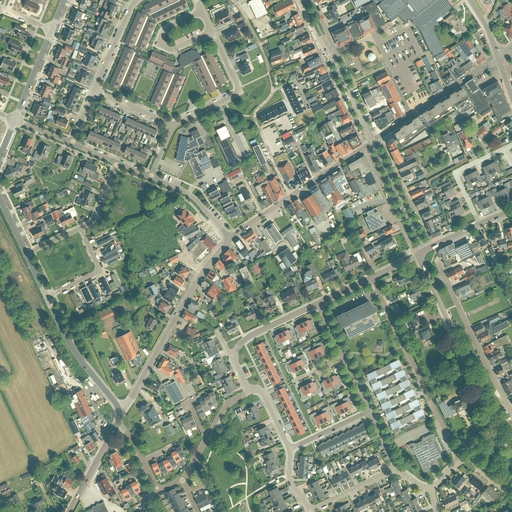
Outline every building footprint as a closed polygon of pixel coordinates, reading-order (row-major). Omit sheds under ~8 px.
[(113,1),(110,0),(107,0),(106,2),(109,3),(107,8),(116,12),(118,7),(112,4),(113,1)] [(145,8),(142,10),(141,12),(149,16),(147,20),(154,23),(155,21),(156,20),(157,22),(188,7),(185,0),(155,0),(144,6),(145,8)] [(252,0),(251,1),(249,2),(256,18),(267,13),(261,0),(252,0)] [(278,16),(285,13),(287,12),(288,13),(284,15),(285,18),(292,15),(290,10),(296,7),(292,0),(290,0),(274,8),(278,16)] [(380,3),(378,5),(391,22),(399,16),(403,22),(412,18),(422,31),(432,51),(433,51),(435,55),(444,51),(434,30),(439,26),(437,24),(438,23),(436,20),(451,9),(444,0),(380,0),(379,1),(380,3)] [(24,9),(37,14),(40,6),(27,1),(24,9)] [(356,19),(350,22),(345,25),(346,27),(344,27),(345,28),(344,29),(343,28),(333,33),(339,46),(353,40),(352,37),(353,37),(353,38),(362,34),(363,36),(386,24),(379,9),(374,1),(363,7),(367,16),(356,21),(356,19)] [(329,21),(333,20),(340,16),(336,9),(338,9),(335,4),(330,7),(331,9),(329,11),(331,16),(328,18),(329,21)] [(101,15),(106,17),(108,18),(110,15),(114,17),(116,12),(107,8),(106,11),(103,10),(101,15)] [(498,11),(502,18),(507,15),(503,8),(498,11)] [(74,9),(72,15),(80,18),(83,13),(74,9)] [(219,25),(233,19),(228,10),(216,16),(218,20),(217,21),(219,25)] [(130,46),(129,48),(126,47),(110,85),(118,89),(119,86),(129,91),(143,59),(141,58),(142,56),(143,53),(140,51),(141,48),(144,49),(155,24),(154,23),(147,20),(149,16),(141,12),(138,11),(125,43),(130,46)] [(300,18),(298,13),(291,17),(292,19),(288,21),(289,24),(300,18)] [(467,29),(457,16),(456,16),(453,13),(445,20),(448,24),(450,22),(455,28),(454,29),(453,28),(450,30),(453,34),(456,31),(457,32),(460,30),(463,33),(467,29)] [(236,23),(243,20),(240,14),(233,18),(236,23)] [(72,15),(69,20),(78,24),(80,18),(72,15)] [(96,22),(100,23),(99,26),(108,30),(110,25),(106,23),(107,20),(98,17),(96,22)] [(300,18),(289,24),(290,26),(294,24),(296,27),(303,23),(300,18)] [(246,25),(243,20),(236,23),(238,28),(246,25)] [(26,29),(22,27),(16,24),(14,30),(18,32),(17,35),(26,39),(29,33),(25,31),(26,29)] [(304,32),(303,29),(306,27),(304,24),(294,28),(296,31),(290,33),(291,36),(297,33),(298,35),(304,32)] [(99,26),(97,31),(89,27),(88,30),(95,33),(100,36),(102,33),(106,35),(108,30),(99,26)] [(241,36),(237,27),(223,34),(225,38),(227,38),(229,42),(241,36)] [(73,37),(75,31),(79,33),(80,30),(75,28),(74,31),(66,28),(64,33),(73,37)] [(94,38),(92,42),(101,46),(103,41),(101,40),(102,37),(90,32),(89,36),(94,38)] [(64,33),(62,39),(70,42),(73,37),(64,33)] [(312,40),(309,34),(299,38),(297,39),(300,46),(312,40)] [(21,43),(16,41),(10,38),(8,44),(12,46),(10,50),(13,52),(13,53),(16,54),(17,54),(20,55),(23,47),(20,46),(21,43)] [(479,64),(486,60),(477,46),(473,48),(474,47),(470,40),(466,42),(470,49),(472,48),(472,49),(470,50),(479,64)] [(464,41),(456,47),(464,59),(458,63),(464,73),(475,67),(472,63),(476,61),(464,41)] [(101,46),(92,42),(90,47),(99,51),(101,46)] [(283,43),(278,46),(285,59),(289,57),(283,43)] [(67,50),(66,53),(68,54),(69,51),(72,52),(73,48),(66,45),(65,49),(67,50)] [(285,47),(288,54),(294,51),(293,47),(290,49),(289,45),(285,47)] [(317,51),(314,45),(302,51),(301,49),(293,52),(295,56),(304,52),(305,56),(317,51)] [(59,46),(56,52),(65,55),(66,53),(67,50),(65,49),(59,46)] [(94,53),(91,51),(81,47),(79,50),(87,53),(85,58),(94,62),(97,57),(93,55),(94,53)] [(178,61),(181,66),(176,68),(173,67),(175,63),(166,59),(167,57),(153,51),(149,59),(142,56),(141,58),(143,59),(165,69),(165,71),(170,73),(171,73),(175,74),(177,70),(184,67),(193,63),(193,62),(199,60),(198,58),(201,56),(198,51),(192,50),(181,55),(178,61)] [(211,51),(201,56),(198,58),(199,60),(193,62),(193,63),(208,94),(216,90),(215,88),(226,83),(211,51)] [(444,59),(457,79),(464,74),(453,58),(450,60),(446,53),(445,51),(444,52),(436,56),(439,62),(444,59)] [(65,55),(56,52),(54,57),(56,58),(54,62),(57,63),(65,66),(68,59),(64,58),(65,55)] [(247,52),(240,55),(243,60),(238,62),(244,74),(251,70),(246,59),(249,57),(247,52)] [(274,57),(274,58),(271,59),(273,65),(284,61),(281,54),(274,57)] [(313,57),(306,60),(308,64),(301,68),(303,73),(323,63),(319,55),(313,58),(313,57)] [(426,56),(422,58),(427,68),(431,66),(426,56)] [(94,62),(85,58),(83,64),(92,68),(94,62)] [(2,66),(13,71),(16,63),(5,59),(2,66)] [(72,66),(79,69),(82,63),(75,60),(72,66)] [(317,69),(314,71),(313,70),(305,74),(307,77),(309,76),(325,68),(324,65),(323,64),(316,68),(317,69)] [(51,65),(49,70),(57,74),(59,68),(51,65)] [(170,73),(165,71),(164,71),(150,103),(159,106),(160,104),(170,108),(184,77),(182,75),(185,69),(184,67),(177,70),(175,74),(171,73),(170,73)] [(325,68),(309,76),(311,78),(313,76),(319,74),(320,76),(328,72),(325,68)] [(447,85),(455,80),(448,69),(445,72),(443,69),(440,71),(442,77),(443,77),(444,79),(443,79),(447,85)] [(57,74),(49,70),(47,75),(51,77),(49,81),(58,84),(60,78),(56,76),(57,74)] [(78,75),(87,79),(90,74),(80,70),(78,75)] [(435,70),(434,71),(430,73),(435,82),(434,83),(438,90),(440,89),(440,90),(443,88),(435,70)] [(386,71),(376,77),(392,109),(396,117),(405,112),(404,111),(405,110),(404,108),(403,109),(398,100),(401,99),(386,71)] [(3,73),(0,72),(0,85),(0,86),(2,83),(7,85),(9,79),(8,79),(9,75),(3,73)] [(330,78),(328,73),(320,76),(322,81),(330,78)] [(87,79),(78,75),(76,80),(85,84),(87,79)] [(466,84),(462,86),(475,105),(474,106),(473,107),(478,114),(490,106),(487,102),(488,102),(479,89),(480,89),(473,78),(465,83),(466,84)] [(331,79),(321,84),(323,88),(321,88),(317,90),(318,92),(324,90),(325,91),(335,87),(331,79)] [(438,90),(434,83),(432,84),(429,79),(426,80),(433,94),(438,90)] [(502,89),(498,81),(483,89),(488,97),(487,97),(493,107),(491,107),(497,118),(511,110),(504,98),(505,97),(503,93),(501,89),(502,89)] [(55,88),(43,84),(41,89),(50,92),(51,89),(54,90),(55,88)] [(292,84),(284,88),(287,94),(298,89),(297,88),(294,89),(292,84)] [(70,88),(69,90),(80,95),(83,90),(74,86),(73,90),(70,88)] [(461,86),(449,94),(415,117),(402,125),(393,132),(397,139),(403,146),(424,130),(428,127),(458,109),(461,114),(473,107),(474,106),(461,86)] [(379,87),(376,89),(370,91),(370,90),(362,94),(365,99),(377,93),(381,91),(379,87)] [(339,95),(335,88),(324,93),(328,101),(339,95)] [(41,89),(39,94),(45,96),(44,100),(50,103),(52,99),(50,98),(51,96),(48,95),(50,92),(41,89)] [(298,89),(287,94),(290,101),(298,97),(296,92),(299,91),(298,89)] [(80,95),(69,90),(68,92),(71,93),(70,96),(78,100),(80,95)] [(376,101),(374,98),(379,95),(377,93),(365,99),(368,106),(375,102),(376,101)] [(66,98),(65,100),(76,105),(78,100),(70,96),(69,99),(66,98)] [(298,97),(290,101),(294,107),(301,104),(304,102),(303,101),(300,102),(298,97)] [(340,100),(339,98),(323,106),(325,111),(337,105),(339,108),(344,105),(341,100),(340,100)] [(351,108),(355,106),(351,98),(347,100),(351,108)] [(385,98),(368,107),(372,114),(389,104),(385,98)] [(76,105),(65,100),(64,102),(67,103),(66,106),(74,110),(76,105)] [(284,102),(278,105),(283,116),(284,115),(283,112),(288,109),(284,102)] [(42,106),(35,103),(33,108),(43,112),(44,109),(48,111),(50,106),(43,103),(42,106)] [(301,104),(294,107),(297,114),(307,109),(306,107),(303,109),(301,104)] [(278,105),(271,108),(275,116),(280,113),(281,116),(283,116),(278,105)] [(344,105),(339,108),(340,110),(327,116),(330,121),(342,115),(347,112),(344,105)] [(102,119),(106,109),(101,106),(98,113),(101,115),(99,118),(102,119)] [(57,107),(55,112),(60,114),(56,123),(59,124),(58,125),(61,126),(62,126),(65,127),(68,121),(62,118),(63,115),(64,115),(66,111),(57,107)] [(43,112),(33,108),(31,113),(38,115),(37,118),(44,121),(46,116),(42,114),(43,112)] [(109,110),(106,109),(102,119),(104,120),(105,117),(108,118),(112,109),(110,108),(109,110)] [(271,108),(265,111),(268,119),(270,122),(271,121),(270,118),(275,116),(271,108)] [(492,110),(490,108),(481,114),(483,117),(492,110)] [(354,115),(356,114),(358,119),(361,118),(357,109),(352,111),(354,115)] [(383,113),(381,109),(372,114),(374,119),(382,115),(381,113),(383,113)] [(265,111),(258,114),(263,125),(265,124),(263,121),(268,119),(265,111)] [(387,125),(390,123),(389,122),(394,118),(391,111),(385,114),(385,115),(383,116),(387,125)] [(121,115),(116,113),(111,123),(114,124),(115,121),(118,122),(119,118),(121,115)] [(340,116),(333,119),(335,122),(341,119),(343,124),(351,120),(348,114),(341,118),(340,116)] [(462,121),(453,126),(456,132),(459,131),(478,119),(475,114),(463,122),(462,121)] [(387,125),(383,116),(380,117),(380,116),(374,119),(379,129),(381,129),(387,125)] [(128,130),(133,120),(127,118),(125,125),(127,126),(126,130),(128,130)] [(136,121),(133,120),(128,130),(130,131),(132,128),(135,129),(138,121),(136,120),(136,121)] [(341,139),(332,120),(327,122),(333,133),(335,137),(337,141),(341,139)] [(511,128),(511,120),(506,125),(502,128),(504,129),(507,126),(510,130),(511,128)] [(482,125),(483,125),(475,130),(480,137),(488,132),(486,129),(491,126),(488,121),(482,125)] [(357,132),(352,123),(339,130),(342,138),(346,136),(347,138),(357,132)] [(143,124),(138,135),(140,136),(142,132),(145,133),(148,125),(146,124),(146,125),(143,124)] [(226,126),(216,130),(219,136),(217,137),(229,161),(227,162),(230,167),(240,162),(238,157),(237,157),(227,138),(229,137),(231,136),(229,132),(228,130),(226,126)] [(491,132),(493,135),(502,129),(499,126),(491,132)] [(307,132),(305,127),(294,132),(297,137),(307,132)] [(93,140),(97,129),(95,128),(93,132),(91,131),(88,138),(93,140)] [(158,131),(152,128),(148,139),(150,140),(152,136),(155,138),(158,131)] [(216,157),(210,160),(205,149),(200,152),(197,146),(199,145),(204,143),(201,136),(198,129),(190,132),(192,136),(189,138),(181,136),(176,160),(184,161),(184,159),(188,160),(196,177),(204,174),(202,171),(213,166),(214,168),(220,165),(216,157)] [(450,153),(458,149),(455,142),(458,140),(453,130),(455,134),(449,136),(448,133),(443,135),(443,136),(442,136),(444,140),(445,140),(446,142),(449,141),(452,147),(444,151),(449,149),(449,150),(450,153)] [(457,133),(457,134),(461,144),(462,144),(461,142),(462,141),(468,153),(471,151),(470,147),(473,146),(467,132),(463,134),(462,131),(457,133)] [(397,139),(393,132),(385,137),(384,137),(384,138),(384,139),(387,144),(394,141),(397,139)] [(101,135),(97,143),(99,144),(100,143),(103,144),(107,134),(105,133),(103,136),(101,135)] [(342,157),(346,154),(340,143),(337,145),(333,138),(335,137),(333,133),(329,135),(335,146),(342,157)] [(353,149),(362,143),(357,133),(347,140),(353,149)] [(283,139),(286,145),(290,142),(291,143),(295,141),(291,135),(283,139)] [(335,146),(329,135),(325,137),(327,140),(326,141),(329,145),(328,146),(331,151),(330,152),(331,154),(331,155),(335,161),(342,157),(335,146)] [(32,148),(29,147),(32,139),(26,137),(23,146),(24,147),(22,151),(29,154),(32,148)] [(113,140),(111,139),(107,148),(109,148),(109,147),(112,148),(117,138),(115,137),(113,140)] [(117,138),(112,148),(118,151),(121,143),(118,142),(119,139),(117,138)] [(404,150),(407,155),(432,143),(429,138),(404,150)] [(347,153),(352,149),(346,139),(341,143),(347,153)] [(399,152),(394,141),(387,144),(396,164),(405,159),(401,151),(399,152)] [(49,146),(42,144),(39,152),(36,151),(33,158),(36,159),(37,158),(39,159),(41,155),(44,156),(49,146)] [(129,156),(134,145),(132,144),(130,148),(127,146),(127,147),(126,149),(124,153),(129,156)] [(258,145),(253,148),(262,166),(267,163),(258,145)] [(308,151),(309,154),(305,156),(314,173),(320,170),(315,160),(318,159),(313,149),(315,148),(313,145),(306,148),(307,151),(308,151)] [(140,152),(137,151),(134,159),(135,160),(136,158),(139,160),(144,149),(141,148),(140,152)] [(146,150),(144,149),(139,160),(144,162),(147,155),(144,154),(146,150)] [(326,167),(333,162),(326,150),(326,151),(325,152),(324,150),(322,152),(323,153),(319,155),(326,167)] [(407,161),(397,165),(401,172),(408,169),(409,170),(418,165),(415,157),(417,156),(415,152),(405,157),(407,161)] [(62,159),(58,157),(56,164),(60,166),(61,163),(64,165),(64,164),(69,166),(71,160),(72,156),(65,153),(62,159)] [(453,160),(455,163),(466,158),(464,154),(453,160)] [(371,171),(364,156),(348,164),(355,179),(371,171)] [(498,168),(495,161),(489,164),(493,173),(497,171),(498,174),(499,174),(504,172),(501,166),(498,168)] [(88,173),(92,165),(86,162),(84,168),(81,167),(79,173),(84,175),(85,172),(88,173)] [(294,189),(302,183),(297,176),(294,178),(293,176),(295,174),(288,162),(278,167),(287,183),(289,182),(294,189)] [(15,169),(9,166),(6,175),(15,179),(18,171),(21,172),(23,166),(17,164),(15,169)] [(493,173),(489,164),(483,167),(486,174),(483,175),(486,181),(487,180),(490,179),(491,177),(489,175),(493,173)] [(98,167),(92,165),(88,173),(92,175),(90,178),(97,180),(99,175),(95,173),(98,167)] [(296,171),(298,174),(302,182),(312,176),(308,168),(307,165),(296,171)] [(355,179),(348,165),(342,168),(349,181),(355,179)] [(226,174),(230,181),(243,174),(240,168),(226,174)] [(411,169),(401,173),(404,180),(416,174),(413,168),(411,169)] [(340,169),(332,174),(329,176),(340,193),(343,191),(346,190),(343,185),(344,185),(345,186),(348,185),(347,183),(348,183),(340,169)] [(477,170),(471,173),(475,182),(479,180),(480,183),(481,183),(486,181),(483,175),(480,176),(477,170)] [(372,184),(375,182),(376,181),(372,172),(371,173),(371,172),(364,175),(364,176),(356,179),(360,189),(364,196),(375,191),(372,184)] [(475,182),(471,173),(464,176),(468,183),(465,184),(468,190),(472,187),(472,186),(471,183),(475,182)] [(265,174),(256,178),(259,183),(267,179),(265,174)] [(25,178),(27,183),(33,180),(35,179),(33,175),(31,176),(25,178)] [(285,195),(278,183),(275,176),(268,180),(278,199),(285,195)] [(333,182),(329,176),(318,183),(326,196),(329,194),(330,195),(329,196),(336,206),(345,201),(337,189),(337,188),(333,182)] [(219,185),(223,193),(232,189),(227,179),(223,181),(224,182),(219,185)] [(355,179),(349,181),(354,191),(353,192),(354,193),(355,194),(356,194),(357,193),(357,192),(357,191),(360,190),(358,185),(355,179)] [(266,207),(272,203),(277,200),(267,180),(261,184),(255,187),(259,193),(266,207)] [(444,192),(453,188),(450,181),(438,187),(438,189),(440,189),(443,188),(444,192)] [(18,188),(13,190),(16,197),(25,192),(23,188),(25,187),(23,182),(17,185),(18,188)] [(505,188),(501,190),(505,198),(511,195),(509,189),(511,187),(509,182),(504,184),(504,185),(505,188)] [(242,193),(238,195),(241,201),(245,199),(245,200),(246,201),(248,202),(250,201),(251,198),(251,197),(244,183),(238,186),(242,193)] [(332,210),(316,184),(310,189),(313,194),(307,197),(303,200),(317,224),(327,218),(324,212),(327,210),(329,213),(332,210)] [(83,196),(92,200),(94,194),(88,192),(89,189),(83,187),(81,192),(85,193),(83,196)] [(222,203),(225,210),(224,211),(226,213),(227,213),(229,216),(230,216),(231,219),(238,215),(238,217),(242,215),(237,205),(235,207),(228,193),(221,196),(217,187),(208,191),(210,195),(209,195),(210,198),(211,197),(213,201),(219,197),(221,201),(220,201),(221,204),(222,203)] [(428,191),(426,187),(421,190),(421,188),(411,193),(413,198),(428,191)] [(453,188),(444,192),(446,195),(443,197),(443,198),(444,200),(456,194),(453,188)] [(495,188),(490,190),(493,196),(496,195),(499,201),(505,198),(501,190),(497,192),(496,189),(495,188)] [(425,193),(427,198),(434,194),(431,190),(425,193)] [(486,194),(487,197),(483,199),(487,207),(494,204),(490,197),(493,196),(490,190),(486,193),(486,194)] [(92,200),(83,196),(82,199),(78,198),(76,203),(82,206),(84,203),(89,206),(92,200)] [(429,205),(425,196),(420,198),(421,199),(415,202),(418,208),(422,207),(422,208),(429,205)] [(477,197),(472,199),(475,205),(478,204),(481,210),(487,207),(483,199),(479,200),(478,198),(477,197)] [(304,207),(298,198),(293,202),(296,206),(296,207),(298,210),(297,211),(301,217),(302,217),(304,220),(308,218),(305,212),(304,212),(301,208),(304,207)] [(461,206),(458,199),(452,202),(451,200),(445,202),(447,207),(448,207),(451,206),(453,210),(461,206)] [(27,203),(28,206),(22,209),(24,214),(32,210),(31,208),(34,205),(32,200),(27,203)] [(299,219),(300,218),(297,212),(293,206),(291,204),(290,205),(290,204),(287,206),(288,206),(286,207),(287,208),(286,208),(292,216),(295,214),(299,219)] [(461,206),(453,210),(455,214),(452,215),(452,216),(454,221),(459,218),(458,215),(465,212),(461,206)] [(74,207),(73,207),(64,212),(69,223),(74,221),(72,217),(78,215),(74,207)] [(349,207),(344,210),(350,221),(353,219),(355,218),(349,207)] [(180,213),(176,217),(186,228),(195,220),(193,218),(193,217),(187,210),(187,211),(185,209),(183,211),(182,211),(181,211),(180,212),(180,213)] [(430,209),(420,213),(424,220),(432,217),(431,215),(433,215),(430,209)] [(26,219),(31,217),(32,220),(43,215),(41,211),(38,213),(37,211),(34,213),(33,213),(32,210),(24,214),(26,219)] [(63,211),(59,214),(58,214),(60,217),(64,226),(69,223),(64,212),(63,211)] [(371,232),(386,225),(384,220),(382,221),(378,211),(365,217),(371,232)] [(334,227),(339,223),(332,212),(326,216),(334,227)] [(436,224),(433,225),(431,219),(424,222),(430,234),(438,230),(436,224)] [(38,229),(32,231),(35,238),(47,232),(44,226),(46,225),(44,222),(37,226),(38,229)] [(273,223),(265,228),(276,244),(284,239),(283,238),(280,233),(273,223)] [(280,233),(283,238),(286,236),(293,247),(298,244),(290,232),(295,229),(292,225),(280,233)] [(392,225),(383,229),(377,231),(378,234),(385,232),(386,235),(395,231),(392,225)] [(201,231),(198,226),(184,233),(186,238),(201,231)] [(322,243),(314,227),(309,229),(311,234),(312,233),(318,245),(322,243)] [(366,235),(363,228),(360,229),(360,230),(357,231),(357,230),(354,232),(355,233),(354,233),(357,239),(366,235)] [(443,228),(430,234),(432,240),(442,235),(441,232),(444,231),(443,228)] [(197,238),(192,243),(187,248),(190,250),(189,251),(196,259),(208,247),(211,251),(217,244),(207,234),(202,229),(196,236),(197,238)] [(499,229),(493,231),(493,233),(489,234),(491,240),(496,239),(495,238),(498,237),(499,239),(502,238),(499,229)] [(260,241),(252,230),(247,233),(252,240),(254,239),(257,243),(260,241)] [(252,240),(247,233),(243,237),(251,248),(253,246),(250,242),(252,240)] [(110,234),(96,241),(99,246),(113,240),(110,234)] [(483,235),(477,238),(479,243),(481,246),(484,245),(485,247),(488,245),(485,240),(486,240),(483,235)] [(396,243),(393,238),(393,237),(375,245),(376,248),(382,245),(385,251),(392,248),(390,246),(396,243)] [(249,250),(240,239),(235,243),(240,250),(239,251),(242,255),(249,250)] [(272,250),(265,239),(259,243),(266,254),(272,250)] [(448,259),(448,258),(453,255),(455,258),(457,262),(461,260),(462,262),(467,260),(466,258),(480,251),(475,242),(470,245),(468,242),(455,248),(453,243),(439,250),(438,252),(441,258),(442,258),(443,262),(448,259)] [(106,250),(102,252),(104,257),(118,250),(115,245),(114,246),(113,244),(104,248),(106,250)] [(365,248),(368,254),(376,250),(373,245),(365,248)] [(288,247),(278,255),(283,262),(279,264),(283,270),(297,260),(296,259),(299,257),(295,252),(292,253),(288,247)] [(224,254),(222,257),(226,261),(229,264),(234,258),(236,262),(239,260),(237,256),(237,255),(230,249),(224,254)] [(254,255),(251,251),(248,254),(251,258),(250,259),(251,261),(253,260),(253,261),(256,258),(254,255)] [(347,251),(344,253),(337,256),(340,261),(342,260),(343,263),(342,263),(346,271),(360,264),(359,262),(362,260),(358,252),(354,255),(355,257),(350,259),(347,251)] [(169,259),(172,264),(179,260),(177,255),(169,259)] [(226,265),(219,260),(214,265),(221,271),(219,273),(221,277),(227,292),(236,289),(230,279),(228,274),(226,275),(223,268),(226,265)] [(306,266),(308,271),(306,272),(305,273),(304,275),(303,277),(305,277),(304,279),(304,281),(305,283),(304,283),(308,290),(314,288),(319,286),(313,274),(317,272),(313,263),(306,266)] [(258,264),(251,267),(254,274),(260,271),(259,269),(260,269),(258,264)] [(187,275),(190,271),(186,268),(184,267),(182,266),(180,269),(180,270),(178,273),(185,278),(186,277),(188,275),(187,275)] [(246,266),(239,269),(247,285),(254,282),(246,266)] [(461,266),(447,273),(451,280),(454,279),(455,281),(459,278),(458,276),(462,274),(465,280),(474,276),(474,275),(472,271),(468,273),(466,270),(464,271),(461,266)] [(475,266),(471,268),(472,271),(474,275),(482,272),(480,267),(476,269),(475,266)] [(293,272),(290,267),(283,271),(286,276),(293,272)] [(333,279),(337,277),(334,270),(323,275),(327,282),(333,279)] [(218,277),(216,275),(216,274),(213,272),(213,273),(210,271),(206,276),(212,280),(214,278),(218,280),(219,278),(218,277)] [(407,272),(397,277),(394,279),(395,281),(398,280),(401,285),(404,283),(404,281),(410,279),(407,272)] [(181,286),(184,280),(176,276),(173,273),(171,275),(174,278),(175,279),(173,282),(181,286)] [(474,280),(473,277),(465,280),(467,283),(454,288),(458,297),(474,290),(470,282),(474,280)] [(105,278),(100,280),(103,286),(101,287),(104,293),(106,292),(107,294),(112,292),(105,278)] [(205,278),(200,286),(206,290),(203,293),(213,300),(216,297),(216,298),(221,290),(205,278)] [(285,302),(297,296),(295,292),(298,291),(298,292),(301,290),(297,280),(296,280),(294,282),(296,287),(293,288),(281,294),(285,302)] [(176,294),(179,289),(176,287),(177,287),(172,284),(170,281),(167,283),(170,287),(169,290),(176,294)] [(93,283),(89,286),(95,300),(100,298),(99,294),(100,294),(98,288),(96,289),(93,283)] [(158,293),(154,284),(148,287),(152,296),(158,293)] [(252,296),(249,290),(247,286),(242,289),(247,299),(252,296)] [(87,287),(83,289),(84,292),(83,293),(87,301),(88,300),(89,302),(93,300),(87,287)] [(172,302),(175,296),(167,291),(167,292),(165,288),(162,290),(164,293),(165,294),(163,297),(172,302)] [(269,297),(265,298),(265,299),(263,300),(264,303),(266,302),(269,308),(276,304),(272,297),(275,295),(272,288),(266,290),(269,297)] [(419,289),(407,295),(409,297),(411,296),(413,301),(422,297),(419,289)] [(389,290),(384,292),(388,300),(392,298),(389,290)] [(79,299),(75,292),(70,295),(77,308),(83,305),(80,299),(79,299)] [(198,304),(191,300),(186,309),(193,313),(198,304)] [(380,322),(375,311),(378,310),(369,300),(338,315),(342,322),(343,321),(343,322),(342,323),(343,324),(344,324),(344,325),(343,325),(349,337),(380,322)] [(158,307),(159,308),(158,308),(166,312),(168,308),(169,308),(170,307),(169,306),(170,305),(162,301),(158,307)] [(122,302),(120,302),(96,314),(100,321),(117,313),(117,311),(125,307),(122,302)] [(247,320),(256,316),(255,312),(258,310),(255,304),(250,306),(252,310),(244,314),(247,320)] [(185,310),(181,318),(186,321),(188,318),(193,321),(195,316),(185,310)] [(199,311),(196,316),(203,320),(206,315),(199,311)] [(433,335),(429,325),(420,329),(416,322),(419,320),(416,314),(407,319),(413,333),(417,331),(422,340),(425,339),(426,341),(429,339),(428,337),(433,335)] [(500,318),(498,314),(488,319),(490,323),(500,318)] [(153,328),(157,320),(151,317),(150,319),(147,318),(146,320),(149,322),(147,324),(147,325),(146,328),(149,330),(151,327),(153,328)] [(230,333),(238,329),(236,325),(239,323),(236,317),(234,318),(230,320),(232,324),(227,326),(230,333)] [(303,323),(306,330),(309,328),(311,332),(316,329),(312,320),(307,322),(307,321),(303,323)] [(506,321),(477,335),(482,345),(490,341),(489,339),(493,337),(492,335),(509,326),(506,321)] [(306,330),(303,323),(299,324),(299,325),(295,328),(298,334),(297,334),(299,338),(305,335),(303,331),(306,330)] [(482,324),(473,328),(477,335),(485,330),(485,329),(488,328),(487,324),(483,326),(482,324)] [(194,328),(193,329),(188,327),(184,333),(193,339),(198,330),(194,328)] [(286,331),(282,333),(285,340),(288,338),(290,342),(296,339),(295,335),(294,336),(291,330),(286,332),(286,331)] [(139,363),(144,360),(141,356),(142,356),(130,331),(116,338),(127,361),(132,359),(136,367),(140,365),(139,363)] [(285,340),(282,333),(278,334),(278,336),(274,338),(277,344),(276,344),(277,348),(284,345),(282,341),(285,340)] [(497,349),(510,342),(507,335),(493,342),(497,349)] [(207,349),(215,345),(212,339),(208,341),(206,338),(198,343),(199,346),(204,343),(207,349)] [(258,352),(265,349),(263,344),(267,343),(266,341),(262,342),(255,346),(258,352)] [(315,349),(319,356),(323,354),(322,353),(327,351),(322,341),(316,344),(318,347),(315,349)] [(490,343),(483,347),(487,354),(494,350),(490,343)] [(170,345),(166,352),(175,357),(179,359),(181,356),(178,355),(179,353),(178,352),(180,350),(170,345)] [(215,345),(207,349),(210,356),(205,358),(207,361),(215,357),(214,354),(218,352),(215,345)] [(269,347),(265,349),(258,352),(261,359),(269,355),(266,351),(270,349),(269,347)] [(319,356),(315,349),(312,350),(310,347),(304,350),(306,353),(307,353),(310,359),(314,357),(315,358),(319,356)] [(501,348),(487,355),(491,362),(504,355),(501,348)] [(269,355),(261,359),(264,365),(272,361),(269,357),(273,355),(272,354),(269,355)] [(299,361),(296,362),(299,369),(303,367),(303,366),(307,364),(304,358),(305,358),(303,354),(297,357),(299,361)] [(163,357),(160,363),(174,371),(172,369),(173,366),(171,365),(172,362),(163,357)] [(216,360),(215,357),(207,361),(208,364),(213,362),(216,368),(224,364),(221,357),(216,360)] [(499,362),(502,366),(511,362),(508,357),(499,362)] [(272,361),(264,365),(267,372),(275,368),(277,366),(275,362),(276,362),(275,360),(272,361)] [(299,369),(296,362),(293,363),(291,360),(285,363),(286,367),(287,366),(290,372),(295,370),(295,371),(299,369)] [(395,434),(401,431),(399,426),(418,417),(420,422),(426,419),(398,360),(367,375),(395,434)] [(160,363),(157,368),(171,376),(174,371),(160,363)] [(224,364),(216,368),(219,374),(214,376),(215,379),(224,375),(223,373),(227,370),(224,364)] [(497,372),(496,372),(498,376),(505,372),(504,370),(508,367),(507,365),(496,370),(497,372)] [(278,366),(277,366),(275,368),(267,372),(270,378),(278,374),(276,370),(279,368),(278,366)] [(179,368),(178,369),(179,370),(184,380),(184,379),(185,380),(187,379),(182,368),(179,369),(179,368)] [(179,370),(178,369),(175,370),(177,373),(175,375),(176,377),(177,377),(180,383),(185,381),(185,380),(184,379),(184,380),(179,370)] [(115,375),(117,378),(114,379),(116,383),(119,381),(119,382),(125,379),(121,372),(120,370),(117,372),(118,374),(115,375)] [(278,374),(270,378),(273,384),(281,381),(279,376),(282,374),(281,372),(278,374)] [(215,379),(216,379),(210,382),(207,384),(208,386),(217,382),(222,380),(225,386),(233,382),(230,376),(228,377),(227,374),(224,375),(215,379)] [(333,376),(329,378),(333,385),(336,384),(337,388),(343,385),(338,375),(334,377),(333,376)] [(333,385),(329,378),(325,380),(325,381),(321,383),(324,389),(323,389),(325,393),(331,390),(330,387),(333,385)] [(175,381),(172,383),(170,380),(163,383),(174,404),(184,398),(175,381)] [(511,387),(509,381),(502,384),(504,387),(503,387),(504,389),(505,389),(508,395),(511,392),(511,387)] [(152,382),(149,388),(152,390),(156,392),(158,389),(162,391),(163,390),(161,387),(160,386),(156,384),(152,382)] [(233,382),(225,386),(228,392),(223,395),(224,398),(233,394),(231,391),(236,389),(233,382)] [(311,383),(306,385),(310,392),(313,391),(315,394),(321,391),(319,387),(318,388),(315,382),(311,384),(311,383)] [(279,397),(287,393),(285,389),(288,388),(287,386),(286,386),(285,383),(279,386),(280,389),(276,391),(279,397)] [(310,392),(306,385),(302,387),(303,388),(299,390),(301,396),(300,396),(302,400),(309,397),(307,393),(310,392)] [(212,392),(209,393),(213,404),(218,401),(212,388),(210,389),(212,392)] [(81,417),(86,415),(92,412),(81,390),(70,395),(81,417)] [(214,405),(213,404),(209,393),(208,392),(206,393),(207,396),(204,398),(209,408),(214,405)] [(287,394),(287,393),(279,397),(282,404),(290,400),(288,396),(291,394),(290,392),(287,394)] [(203,400),(200,402),(205,412),(210,410),(209,408),(204,398),(203,396),(201,397),(203,400)] [(345,403),(342,404),(345,412),(349,410),(349,409),(353,406),(348,396),(343,399),(345,403)] [(290,400),(282,404),(285,410),(293,406),(291,402),(294,400),(293,398),(290,400)] [(464,408),(467,407),(463,399),(459,401),(459,400),(455,402),(456,403),(453,404),(449,406),(450,407),(448,408),(444,400),(438,403),(445,418),(459,411),(460,413),(465,411),(464,408)] [(205,414),(205,412),(200,402),(199,400),(197,401),(199,405),(195,406),(200,416),(205,414)] [(345,412),(342,404),(339,406),(337,402),(330,405),(332,409),(333,409),(336,415),(341,412),(341,413),(345,412)] [(150,408),(147,403),(138,408),(143,416),(144,415),(150,426),(161,421),(153,406),(150,408)] [(294,406),(293,406),(285,410),(288,416),(296,412),(294,408),(297,407),(296,405),(294,406)] [(248,409),(250,414),(247,416),(248,418),(247,419),(249,422),(250,422),(253,421),(253,420),(260,416),(254,406),(248,409)] [(321,414),(324,422),(328,420),(328,419),(332,416),(329,410),(330,410),(328,406),(322,409),(324,413),(321,414)] [(297,412),(296,412),(288,416),(291,423),(299,419),(297,414),(300,413),(299,411),(297,412)] [(324,422),(321,414),(318,416),(316,412),(309,415),(311,419),(312,419),(315,425),(320,422),(320,423),(324,422)] [(191,428),(197,426),(192,415),(189,417),(187,413),(185,414),(187,418),(191,428)] [(86,415),(81,417),(84,426),(85,426),(91,435),(90,435),(94,442),(101,437),(90,422),(91,422),(86,415)] [(187,418),(183,419),(182,416),(180,417),(186,430),(191,428),(187,418)] [(300,418),(299,419),(291,423),(295,429),(302,425),(300,421),(303,419),(302,417),(300,418)] [(171,423),(164,427),(169,435),(175,432),(173,429),(171,423)] [(360,427),(357,429),(361,436),(365,434),(367,437),(369,436),(364,426),(365,425),(363,423),(359,426),(360,427)] [(302,425),(295,429),(298,435),(305,432),(303,427),(306,425),(305,424),(302,425)] [(260,435),(269,431),(269,429),(268,429),(266,426),(260,429),(259,426),(253,429),(256,434),(259,432),(260,435)] [(353,430),(351,432),(354,439),(359,437),(360,440),(362,439),(361,436),(357,429),(356,427),(353,429),(353,430)] [(356,443),(354,439),(351,432),(349,430),(346,432),(347,434),(345,435),(348,442),(352,440),(354,444),(356,443)] [(269,431),(260,435),(261,438),(258,439),(259,441),(268,437),(271,436),(270,433),(270,432),(269,431)] [(341,437),(338,438),(341,446),(346,443),(347,447),(349,446),(350,446),(348,442),(345,435),(343,433),(340,435),(341,437)] [(422,440),(415,444),(414,442),(409,445),(411,450),(413,455),(415,454),(424,473),(439,465),(436,459),(440,457),(440,458),(444,456),(434,433),(422,439),(422,440)] [(92,440),(91,438),(88,434),(81,439),(84,443),(84,442),(86,445),(85,445),(89,451),(96,447),(92,441),(92,440)] [(334,440),(331,441),(335,449),(339,447),(341,450),(343,449),(341,446),(338,438),(337,436),(333,438),(334,439),(334,440)] [(268,437),(259,441),(262,447),(268,444),(269,446),(275,444),(272,439),(270,440),(268,437)] [(335,449),(331,441),(330,439),(327,441),(327,442),(328,443),(325,444),(329,452),(333,450),(334,453),(337,452),(335,449)] [(179,447),(176,448),(181,458),(186,456),(179,442),(177,443),(179,447)] [(321,446),(318,447),(322,455),(326,453),(328,456),(330,455),(329,452),(325,444),(324,442),(320,444),(321,445),(321,446)] [(74,451),(76,454),(82,450),(78,444),(72,449),(73,452),(74,451)] [(181,458),(176,448),(175,447),(173,448),(174,451),(171,452),(176,463),(181,460),(181,458)] [(170,455),(167,457),(172,467),(177,464),(176,463),(171,452),(171,451),(169,452),(170,455)] [(273,451),(263,456),(268,466),(277,462),(275,457),(275,456),(273,451)] [(117,452),(110,455),(111,458),(109,460),(112,465),(114,464),(116,467),(118,471),(124,468),(122,464),(117,452)] [(375,458),(372,460),(376,468),(382,465),(379,460),(382,459),(378,452),(373,454),(375,458)] [(76,464),(81,460),(77,454),(74,456),(72,454),(70,456),(71,458),(76,464)] [(172,467),(167,457),(166,455),(164,456),(166,460),(163,461),(168,471),(173,469),(172,467)] [(376,468),(372,460),(369,461),(367,457),(364,459),(365,460),(369,468),(371,471),(376,468)] [(161,472),(158,464),(155,458),(153,459),(155,463),(151,464),(156,474),(161,472)] [(168,471),(163,461),(161,458),(159,459),(161,462),(158,464),(161,472),(162,474),(168,471)] [(365,460),(362,461),(360,458),(358,459),(364,471),(369,468),(365,460)] [(357,464),(354,465),(358,473),(364,471),(358,459),(356,460),(357,464)] [(358,473),(354,465),(352,461),(350,463),(352,466),(349,468),(353,476),(358,473)] [(268,466),(265,467),(270,476),(279,472),(277,467),(276,468),(275,465),(278,464),(277,462),(268,466)] [(129,463),(125,465),(129,472),(133,470),(129,463)] [(345,472),(341,474),(346,483),(351,480),(345,467),(342,468),(344,471),(345,472)] [(298,470),(296,470),(296,472),(297,472),(297,477),(299,477),(307,478),(308,473),(311,473),(312,471),(308,471),(299,470),(298,470)] [(341,474),(339,470),(337,471),(338,474),(339,473),(339,475),(336,476),(340,486),(346,483),(341,474)] [(340,486),(336,476),(332,478),(332,477),(331,474),(328,475),(335,488),(340,486)] [(465,483),(469,478),(464,474),(462,477),(458,474),(456,477),(452,483),(458,488),(463,481),(465,483)] [(64,475),(61,480),(56,477),(53,481),(62,486),(64,484),(70,487),(74,480),(64,475)] [(469,478),(465,483),(470,486),(471,484),(479,489),(483,483),(474,476),(471,480),(469,478)] [(106,478),(98,482),(104,494),(108,492),(110,496),(111,498),(116,496),(115,494),(116,493),(114,487),(112,488),(106,478)] [(311,490),(320,486),(319,483),(323,481),(322,478),(308,485),(311,490)] [(131,483),(136,494),(141,491),(136,481),(133,482),(131,479),(129,480),(131,483)] [(389,491),(401,485),(398,480),(390,483),(392,487),(388,489),(389,491)] [(67,492),(60,488),(61,486),(55,482),(53,485),(56,486),(55,489),(58,491),(56,494),(60,496),(64,498),(64,497),(65,498),(66,495),(67,492)] [(136,494),(131,483),(128,485),(126,482),(124,483),(126,488),(131,496),(136,494)] [(401,485),(389,491),(390,493),(394,491),(395,495),(399,493),(403,490),(401,485)] [(131,496),(126,488),(123,489),(122,486),(120,487),(126,500),(132,498),(131,496)] [(322,489),(320,486),(311,490),(313,496),(323,491),(327,490),(326,487),(322,489)] [(178,489),(177,487),(164,493),(167,499),(168,498),(178,493),(179,492),(177,489),(178,489)] [(279,491),(277,487),(272,489),(271,487),(264,490),(266,495),(270,494),(271,496),(280,492),(279,491)] [(497,496),(488,487),(482,494),(490,501),(492,499),(494,499),(497,496)] [(372,495),(376,503),(382,500),(380,496),(382,495),(379,488),(376,490),(376,489),(374,490),(375,493),(372,495)] [(206,495),(210,503),(211,505),(216,502),(210,489),(208,490),(209,493),(206,495)] [(280,492),(271,496),(274,501),(282,497),(281,494),(284,492),(282,489),(279,491),(280,492)] [(399,493),(401,496),(397,498),(398,500),(410,494),(407,489),(403,490),(399,493)] [(203,494),(200,495),(205,505),(210,503),(206,495),(204,490),(202,491),(203,494)] [(178,493),(168,498),(171,503),(181,498),(183,497),(182,493),(181,491),(179,492),(178,493)] [(324,494),(323,491),(313,496),(316,501),(330,495),(328,492),(324,494)] [(205,505),(200,495),(199,492),(197,493),(198,496),(195,498),(200,508),(205,505)] [(21,501),(17,493),(11,496),(11,495),(6,498),(7,501),(13,498),(15,504),(21,501)] [(376,503),(372,495),(369,497),(367,493),(365,494),(371,506),(376,503)] [(365,499),(361,500),(365,508),(371,506),(365,494),(363,495),(365,499)] [(410,494),(398,500),(399,502),(403,500),(404,503),(408,502),(408,501),(412,499),(410,494)] [(455,494),(443,500),(446,508),(459,502),(455,494)] [(473,502),(476,504),(477,502),(482,496),(479,494),(473,502)] [(38,504),(45,501),(42,496),(39,498),(30,502),(34,510),(29,511),(41,511),(42,511),(38,504)] [(183,497),(181,498),(171,503),(173,508),(183,503),(185,502),(184,499),(185,498),(184,496),(183,497)] [(282,497),(274,501),(276,506),(284,502),(285,503),(288,501),(287,498),(284,500),(282,497)] [(365,508),(361,500),(360,497),(357,498),(359,501),(356,503),(357,506),(355,508),(357,511),(360,511),(365,508)] [(408,501),(408,502),(410,505),(406,507),(407,509),(419,503),(416,497),(412,499),(408,501)] [(461,508),(468,504),(468,503),(472,502),(469,500),(467,501),(466,500),(459,503),(461,508)] [(186,501),(185,502),(183,503),(173,508),(175,511),(178,511),(186,508),(184,505),(187,503),(186,501)] [(284,502),(276,506),(277,508),(274,511),(282,511),(286,510),(283,511),(282,509),(287,507),(285,503),(284,502)] [(347,511),(346,510),(347,510),(345,506),(347,506),(350,505),(349,502),(335,509),(336,511),(347,511)] [(95,511),(108,511),(104,503),(93,508),(95,511)] [(414,511),(422,509),(419,503),(407,509),(408,511),(412,509),(413,511),(414,511)]
